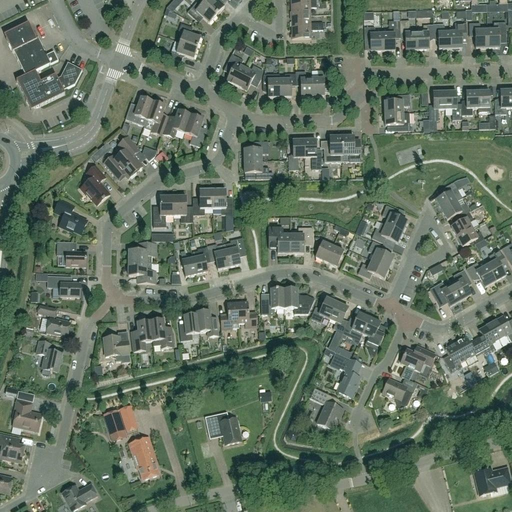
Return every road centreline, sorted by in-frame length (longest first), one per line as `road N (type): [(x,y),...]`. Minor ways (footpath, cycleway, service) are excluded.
road 1 (residential): [(511,438),(336,484),(254,488),(145,511)]
road 2 (residential): [(231,110),(257,123),(332,119),(371,76),(511,73)]
road 3 (residential): [(112,302),(189,299),(273,271),(300,272),(385,310)]
road 4 (residential): [(231,110),(221,156),(206,169),(152,185),(102,227),(103,284),(112,302)]
road 5 (residential): [(0,511),(43,486),(91,314),(112,302)]
road 6 (residential): [(349,429),(405,319)]
